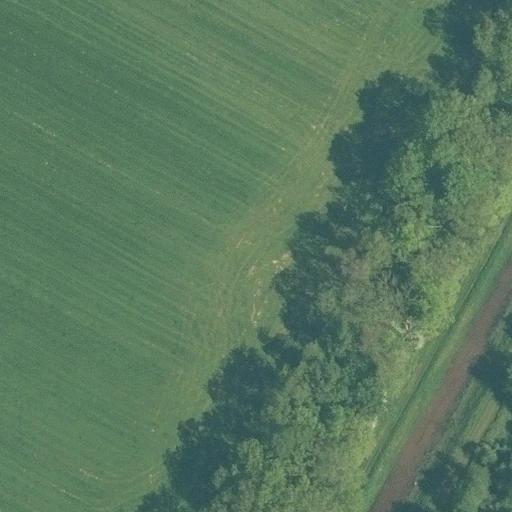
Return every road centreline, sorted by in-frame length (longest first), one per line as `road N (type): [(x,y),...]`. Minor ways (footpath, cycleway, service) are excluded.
road 1 (track): [(429,511),(511,364),(511,202),(343,511)]
road 2 (track): [(242,511),(511,9)]
